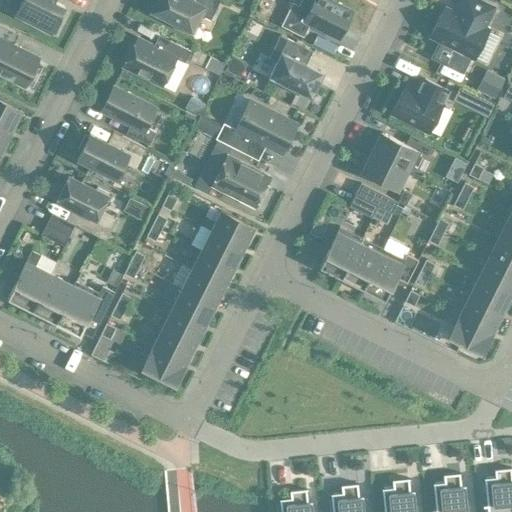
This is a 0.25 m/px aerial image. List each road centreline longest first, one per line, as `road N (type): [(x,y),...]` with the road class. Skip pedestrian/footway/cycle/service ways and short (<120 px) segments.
road 1 (residential): [(0,334),(191,429),(264,274)]
road 2 (residential): [(264,274),(406,0)]
road 3 (residential): [(511,365),(498,391),(264,274)]
road 4 (residential): [(0,226),(113,0)]
